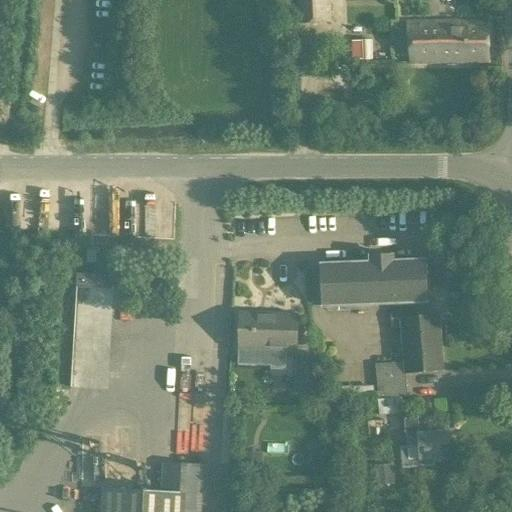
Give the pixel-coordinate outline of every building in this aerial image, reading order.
[(298,0),(300,26),(333,23),(330,0),(298,0)] [(454,22),(407,22),(410,63),(490,62),(488,22),(458,22),(454,22)] [(372,40),(351,40),(351,61),(372,61),(372,40)] [(372,263),(323,265),(324,307),(429,302),(427,261),(394,262),(393,256),(372,257),(372,263)] [(448,283),(471,281),(470,262),(447,264),(448,283)] [(113,290),(114,276),(77,274),(76,288),(113,290)] [(405,362),(377,365),(380,400),(401,398),(409,398),(407,375),(445,372),(440,316),(411,318),(410,309),(392,310),(393,329),(402,328),(405,362)] [(297,351),(299,316),(241,313),(240,348),(297,351)] [(14,315),(13,330),(23,331),(24,315),(14,315)] [(297,355),(296,380),(316,381),(317,356),(297,355)] [(401,398),(380,400),(381,415),(402,413),(401,398)] [(451,458),(449,431),(420,434),(419,416),(405,417),(408,447),(401,448),(403,469),(435,467),(434,460),(451,458)] [(245,456),(244,472),(261,473),(262,457),(245,456)] [(201,511),(204,466),(164,464),(163,492),(92,488),(92,500),(104,501),(103,511),(201,511)] [(376,485),(393,484),(392,465),(374,467),(376,485)]
